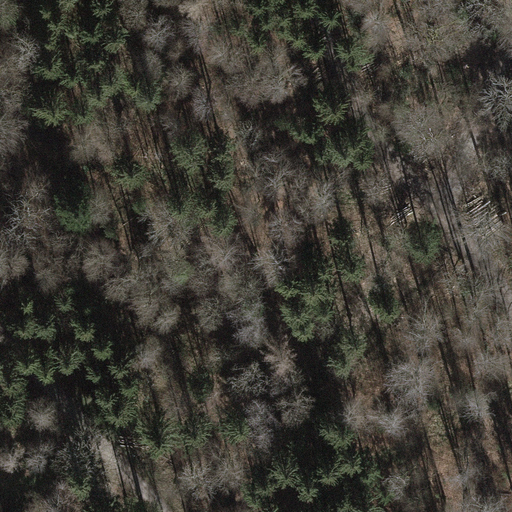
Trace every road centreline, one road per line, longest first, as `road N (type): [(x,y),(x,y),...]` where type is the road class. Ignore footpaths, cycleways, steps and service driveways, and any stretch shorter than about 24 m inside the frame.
road 1 (track): [(511,296),(450,189),(309,0)]
road 2 (track): [(164,511),(0,335)]
road 3 (track): [(450,189),(511,61)]
